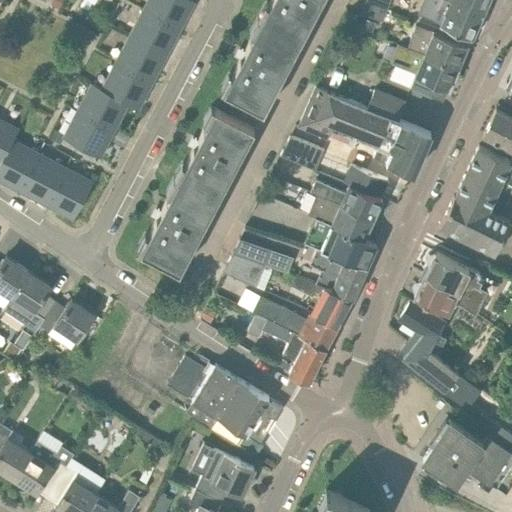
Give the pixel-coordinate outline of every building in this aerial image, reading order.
[(149,0),(144,9),(177,26),(183,14),(185,15),(193,1),(191,0),(149,0)] [(270,0),(261,19),(300,40),(321,0),(270,0)] [(365,0),(365,2),(387,10),(390,0),(365,0)] [(477,24),(482,14),(482,12),(455,0),(423,0),(426,1),(420,15),(471,37),(473,34),(476,35),(480,26),(477,24)] [(455,0),(482,12),(487,1),(490,3),(491,0),(455,0)] [(394,13),(387,10),(365,2),(361,13),(390,24),(394,13)] [(130,36),(165,54),(172,40),(171,39),(177,26),(144,9),(130,36)] [(262,110),(300,40),(261,19),(245,50),(243,49),(238,58),(240,58),(224,90),(262,110)] [(416,26),(407,47),(424,53),(425,52),(459,65),(467,45),(416,26)] [(116,63),(149,80),(155,68),(157,69),(165,54),(130,36),(116,63)] [(424,53),(407,47),(398,44),(390,63),(416,73),(410,88),(442,100),(447,88),(448,89),(451,81),(452,81),(459,65),(425,52),(424,53)] [(143,92),(149,80),(116,63),(103,88),(102,90),(127,103),(137,108),(145,93),(143,92)] [(338,70),(334,83),(351,89),(356,76),(338,70)] [(119,117),(127,103),(102,90),(103,88),(93,83),(78,111),(111,128),(117,116),(119,117)] [(298,127),(328,139),(333,126),(378,144),(372,157),(385,162),(386,161),(413,173),(430,132),(412,124),(399,119),(368,107),(346,98),(329,92),(316,86),(298,127)] [(405,103),(374,91),(368,107),(399,119),(405,103)] [(253,129),(229,116),(214,107),(198,139),(196,138),(192,147),(193,147),(177,179),(216,199),(253,129)] [(511,117),(496,109),(483,134),(511,148),(511,117)] [(64,137),(99,156),(107,141),(105,140),(111,128),(78,111),(64,137)] [(0,121),(0,161),(11,140),(12,140),(17,131),(0,121)] [(329,152),(290,136),(280,156),(321,173),(329,152)] [(11,140),(0,161),(0,178),(8,183),(9,181),(21,187),(38,154),(12,140),(11,140)] [(511,160),(511,161),(478,145),(455,195),(454,194),(439,226),(495,252),(511,219),(490,209),(503,180),(511,185),(511,160)] [(65,168),(38,154),(21,187),(33,193),(32,195),(47,203),(65,168)] [(349,184),(381,198),(382,196),(380,195),(388,179),(351,162),(343,182),(348,185),(349,184)] [(65,168),(47,203),(48,201),(60,207),(59,209),(74,217),(92,182),(65,168)] [(179,270),(216,199),(177,179),(161,210),(159,209),(155,217),(156,218),(140,250),(179,270)] [(275,195),(302,199),(304,183),(277,179),(275,195)] [(316,179),(310,192),(316,194),(316,195),(372,218),(381,198),(349,184),(348,185),(345,193),(316,179)] [(331,224),(364,238),(372,218),(316,195),(308,214),(315,217),(331,224)] [(330,251),(366,266),(376,243),(364,238),(331,224),(315,217),(304,241),(318,247),(317,249),(330,253),(330,251)] [(240,239),(233,254),(265,265),(271,250),(240,239)] [(351,298),(352,298),(366,266),(330,251),(330,253),(317,249),(310,265),(321,270),(316,282),(351,298)] [(468,294),(463,305),(464,306),(475,314),(487,291),(480,287),(482,282),(477,280),(480,274),(435,251),(434,253),(428,254),(425,259),(428,265),(424,274),(468,294)] [(256,287),(265,265),(233,254),(223,272),(256,287)] [(0,263),(0,290),(9,297),(28,270),(7,256),(6,255),(0,264),(0,263)] [(28,270),(9,297),(31,311),(27,318),(39,325),(55,300),(45,293),(51,285),(50,284),(49,284),(28,270)] [(337,325),(351,298),(316,282),(316,283),(309,280),(289,274),(285,283),(291,285),(318,298),(311,313),(337,325)] [(414,294),(449,312),(452,304),(455,306),(457,302),(463,305),(468,294),(424,274),(420,280),(414,282),(412,287),(414,293),(414,294)] [(337,325),(311,313),(308,319),(282,305),(260,295),(252,311),(254,312),(278,323),(326,346),(337,325)] [(75,340),(94,313),(93,313),(72,299),(71,298),(65,307),(55,300),(39,325),(49,332),(53,325),(75,340)] [(443,319),(410,299),(399,317),(423,331),(413,344),(424,352),(427,347),(443,319)] [(205,308),(200,319),(211,324),(216,313),(205,308)] [(278,323),(254,312),(246,330),(248,331),(247,333),(258,338),(259,336),(260,336),(263,330),(288,341),(282,353),(294,358),(289,371),(308,381),(326,346),(278,323)] [(23,350),(31,337),(22,331),(13,344),(23,350)] [(439,353),(446,339),(439,335),(431,349),(439,353)] [(413,344),(403,357),(448,393),(459,376),(427,347),(424,352),(413,344)] [(186,410),(239,443),(256,454),(262,444),(259,442),(282,405),(240,378),(237,377),(214,363),(209,371),(193,361),(175,389),(192,400),(186,410)] [(60,379),(49,371),(44,379),(55,386),(60,379)] [(511,451),(487,434),(484,438),(450,418),(422,458),(455,481),(465,467),(496,489),(511,463),(511,451)] [(511,444),(511,433),(490,419),(489,420),(483,430),(482,431),(509,448),(511,444)] [(0,469),(13,477),(30,451),(7,436),(11,431),(0,423),(0,469)] [(67,468),(73,458),(72,457),(74,453),(61,445),(57,452),(37,440),(30,451),(13,477),(34,491),(35,492),(41,483),(52,490),(67,468)] [(195,489),(221,501),(227,488),(241,494),(254,466),(214,448),(195,489)] [(57,505),(67,511),(83,511),(96,492),(96,493),(105,479),(73,458),(67,468),(52,490),(61,496),(56,505),(57,506),(57,505)] [(128,511),(139,496),(129,489),(118,506),(96,493),(96,492),(83,511),(128,511)] [(216,511),(221,501),(195,489),(194,489),(196,490),(190,502),(199,506),(195,511),(216,511)] [(368,511),(370,510),(329,491),(318,511),(368,511)]
